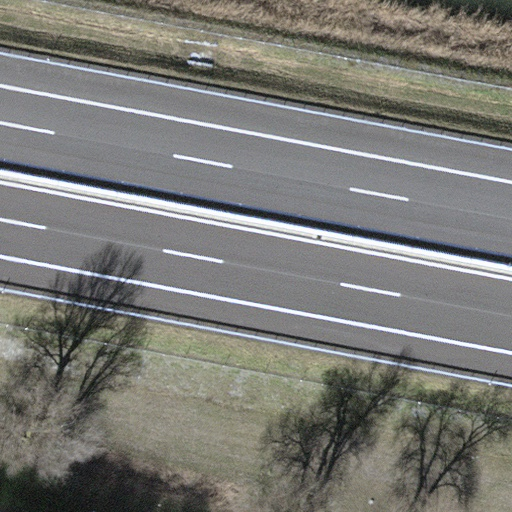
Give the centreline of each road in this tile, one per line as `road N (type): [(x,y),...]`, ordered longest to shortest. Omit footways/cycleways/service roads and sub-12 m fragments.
road 1 (motorway): [(0,219),(511,315)]
road 2 (motorway): [(511,220),(0,124)]
